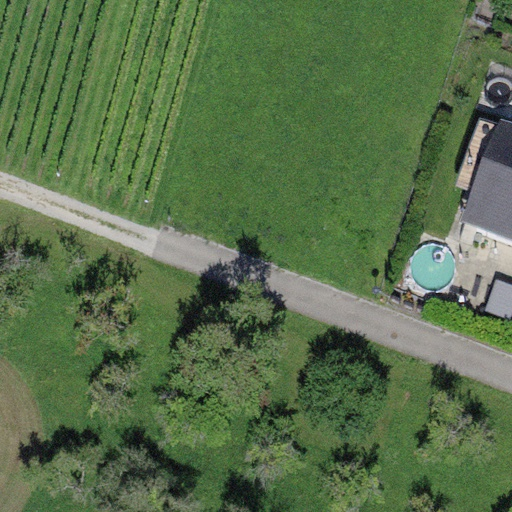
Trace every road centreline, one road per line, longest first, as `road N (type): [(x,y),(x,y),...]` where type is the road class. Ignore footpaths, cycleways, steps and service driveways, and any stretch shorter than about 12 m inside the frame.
road 1 (residential): [(156,245),(511,380)]
road 2 (track): [(156,245),(0,186)]
